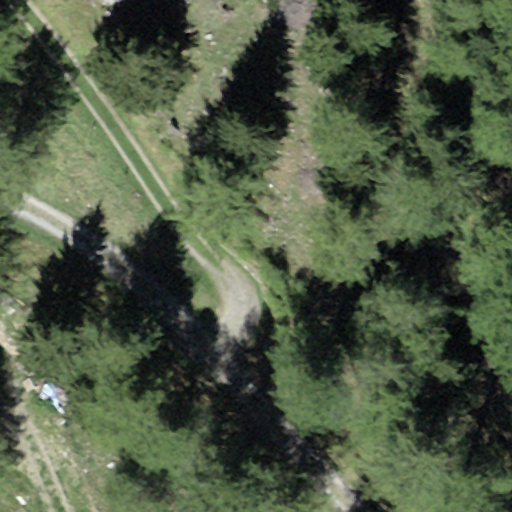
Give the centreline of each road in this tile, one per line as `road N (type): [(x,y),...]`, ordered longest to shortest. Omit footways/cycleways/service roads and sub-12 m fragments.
road 1 (track): [(0,187),(172,304),(361,511)]
road 2 (track): [(244,380),(263,304),(12,0)]
